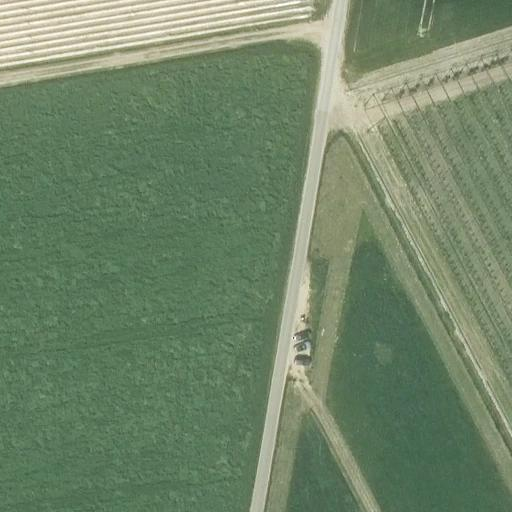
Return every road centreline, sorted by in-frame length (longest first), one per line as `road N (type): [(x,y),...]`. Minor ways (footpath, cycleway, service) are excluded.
road 1 (track): [(339,0),(255,511)]
road 2 (track): [(0,80),(334,27)]
